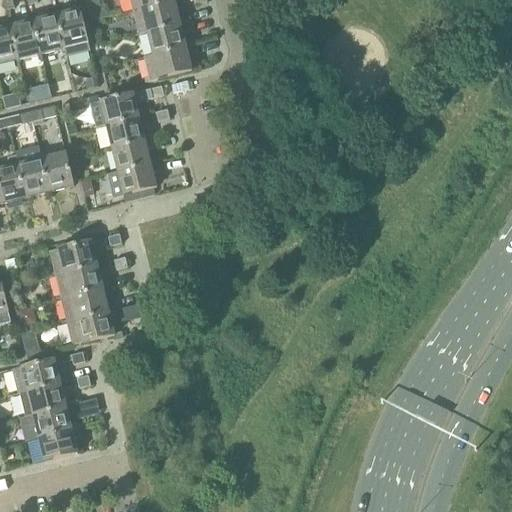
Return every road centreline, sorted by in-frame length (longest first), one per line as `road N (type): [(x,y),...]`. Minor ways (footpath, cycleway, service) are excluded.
road 1 (primary): [(511,257),(411,423),(382,511)]
road 2 (primary): [(434,511),(462,426),(511,334)]
road 3 (residential): [(247,79),(186,94),(207,173)]
road 4 (residential): [(207,173),(267,159),(247,79)]
road 5 (residential): [(0,495),(120,466)]
road 6 (residential): [(92,348),(120,466)]
road 7 (residential): [(127,215),(155,332)]
